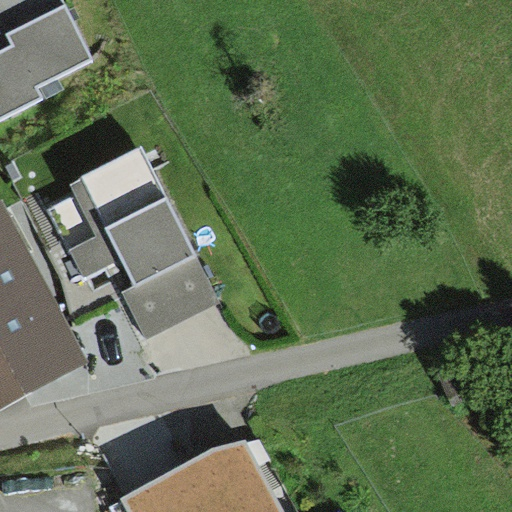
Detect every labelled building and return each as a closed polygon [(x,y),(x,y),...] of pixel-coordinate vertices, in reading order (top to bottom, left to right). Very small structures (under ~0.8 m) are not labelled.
[(90,59),(60,0),(0,0),(0,116),(38,98),(33,88),(90,59)] [(195,254),(139,146),(68,183),(73,192),(45,207),(84,282),(123,262),(135,285),(195,254)] [(0,409),(88,363),(0,202),(0,409)] [(195,254),(135,285),(122,292),(145,337),(218,299),(195,254)] [(216,448),(120,500),(126,511),(285,511),(276,495),(247,442),(216,448)]
